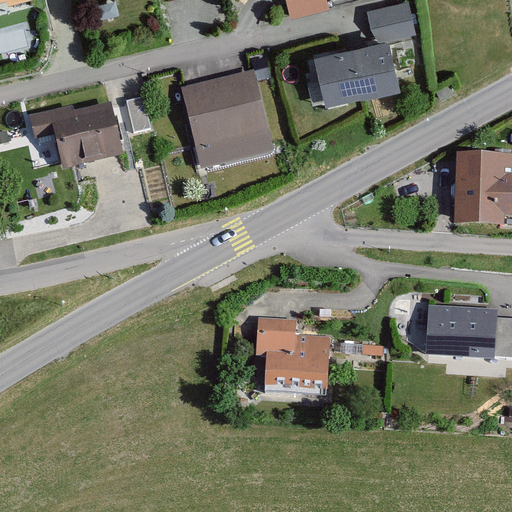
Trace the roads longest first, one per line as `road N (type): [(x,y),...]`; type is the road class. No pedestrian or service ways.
road 1 (residential): [(353,9),(0,98)]
road 2 (tertiary): [(511,89),(275,215)]
road 3 (tertiary): [(216,238),(0,364)]
road 4 (residential): [(275,215),(311,229),(511,247)]
road 5 (residential): [(0,281),(216,238)]
